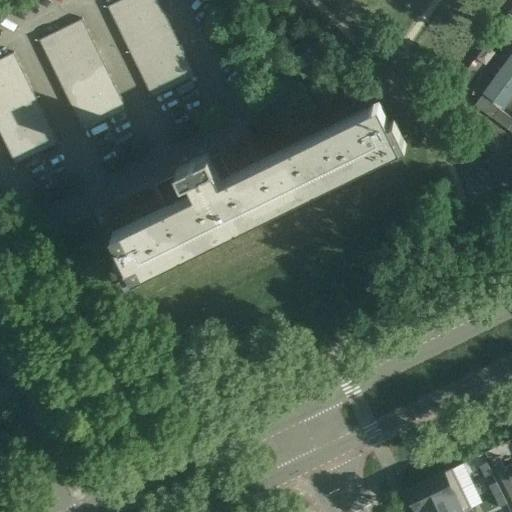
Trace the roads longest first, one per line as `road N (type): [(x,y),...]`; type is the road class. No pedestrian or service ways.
road 1 (tertiary): [(301,407),(88,510)]
road 2 (tertiary): [(511,307),(301,407)]
road 3 (residential): [(168,160),(234,128),(172,0)]
road 4 (tertiary): [(336,454),(511,368)]
road 5 (residential): [(88,510),(0,339)]
road 6 (residential): [(168,160),(89,1)]
road 7 (residential): [(97,192),(22,34)]
